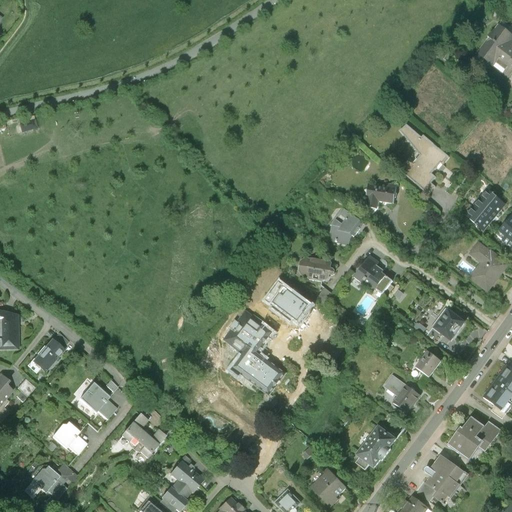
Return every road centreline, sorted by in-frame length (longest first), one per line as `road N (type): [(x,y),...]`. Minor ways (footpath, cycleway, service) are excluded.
road 1 (residential): [(0,115),(141,76),(274,0)]
road 2 (residential): [(511,321),(368,511)]
road 3 (unclassified): [(152,397),(0,276)]
